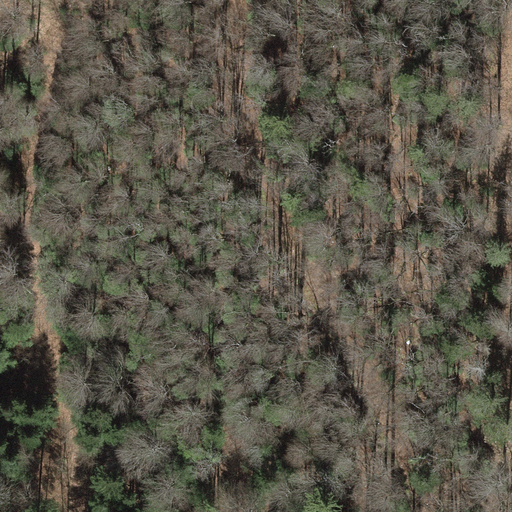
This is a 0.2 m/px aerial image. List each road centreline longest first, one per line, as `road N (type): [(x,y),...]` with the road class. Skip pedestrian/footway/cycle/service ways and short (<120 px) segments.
road 1 (track): [(235,0),(256,152),(425,511)]
road 2 (track): [(75,511),(80,454),(33,243),(31,159),(58,56),(56,25),(28,0)]
